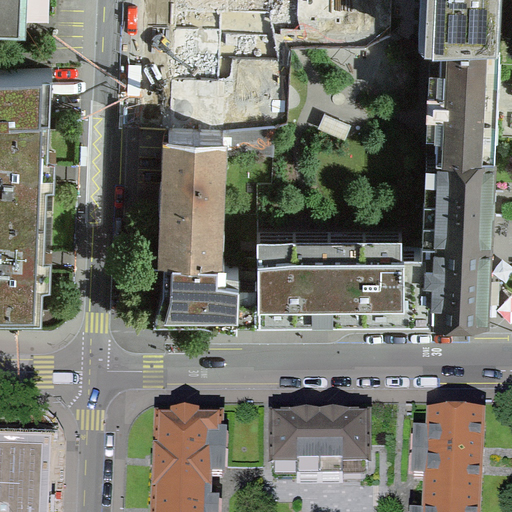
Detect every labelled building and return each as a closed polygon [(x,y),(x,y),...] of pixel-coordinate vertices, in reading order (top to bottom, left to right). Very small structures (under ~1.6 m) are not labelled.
[(0,0),(0,20),(16,22),(17,0),(0,0)] [(171,0),(171,22),(237,25),(238,0),(171,0)] [(430,41),(438,41),(492,41),(496,41),(498,0),(423,0),(423,3),(432,3),(430,41)] [(237,25),(171,22),(167,131),(222,134),(233,133),(234,100),(242,100),(243,80),(244,59),(236,59),(237,25)] [(425,85),(424,107),(434,108),(433,152),(436,152),(486,154),(488,117),(494,117),(496,78),(490,78),(490,75),(492,41),(438,41),(435,86),(425,85)] [(0,116),(47,114),(48,89),(49,71),(0,72),(0,116)] [(53,168),(53,152),(46,152),(47,114),(0,116),(0,215),(43,217),(45,183),(52,183),(53,168)] [(269,186),(254,185),(255,316),(270,316),(320,316),(323,241),(293,241),(293,186),(326,186),(329,125),(271,129),(270,156),(269,186)] [(222,134),(167,131),(165,171),(162,256),(213,258),(218,153),(270,156),(271,129),(233,133),(222,134)] [(490,180),(491,154),(486,154),(436,152),(432,235),(432,237),(487,239),(489,204),(491,204),(492,189),(490,189),(490,180)] [(42,251),(43,217),(0,215),(0,317),(39,317),(41,283),(48,283),(49,268),(49,252),(42,251)] [(432,237),(432,235),(324,236),(323,241),(320,316),(484,316),(486,266),(487,239),(432,237)] [(153,457),(221,460),(222,440),(217,440),(218,421),(197,421),(197,420),(180,420),(167,420),(167,421),(155,421),(153,457)] [(294,485),(317,485),(317,421),(289,421),(269,421),(269,471),(294,471),(294,485)] [(365,471),(364,421),(334,421),(317,421),(317,485),(340,485),(340,471),(365,471)] [(411,461),(477,464),(478,449),(479,421),(427,421),(426,440),(412,439),(411,461)] [(0,511),(33,511),(36,456),(0,454),(0,511)] [(206,480),(220,481),(221,460),(153,457),(153,477),(152,493),(206,495),(206,480)] [(477,464),(411,461),(410,482),(424,483),(423,503),(475,505),(476,490),(477,464)] [(214,511),(214,509),(205,508),(206,495),(152,493),(151,511),(214,511)] [(422,511),(474,511),(475,505),(423,503),(422,511)]
